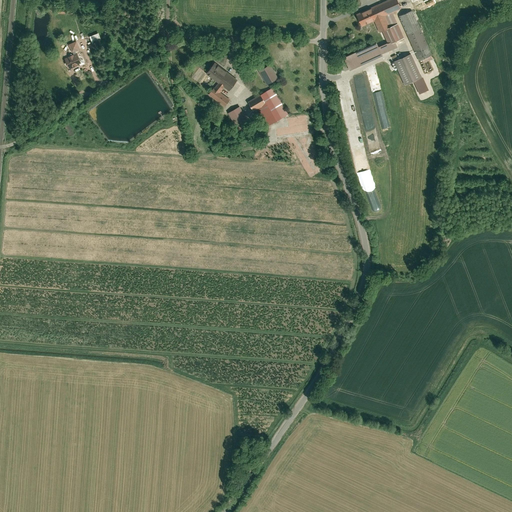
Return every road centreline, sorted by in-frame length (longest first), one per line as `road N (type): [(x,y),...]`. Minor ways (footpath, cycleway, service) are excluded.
road 1 (unclassified): [(226,511),(324,368),(365,279),(367,249),(327,125),(323,40)]
road 2 (unclassified): [(0,146),(167,43),(323,40)]
road 3 (track): [(167,43),(172,79),(204,155),(267,145)]
